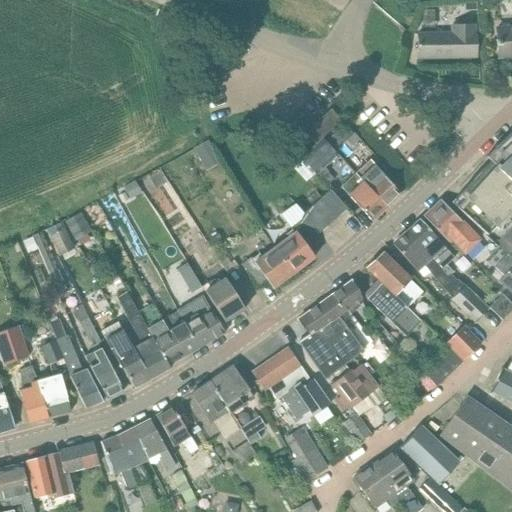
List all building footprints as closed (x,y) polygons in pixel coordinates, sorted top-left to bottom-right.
[(476,3),(464,3),(464,12),(476,11),(476,3)] [(450,26),(450,34),(417,35),(418,59),(475,58),(474,25),(450,26)] [(511,28),(496,30),(498,58),(511,56),(511,28)] [(331,110),(305,133),(315,145),(341,122),(331,110)] [(353,134),(345,126),(326,142),(334,150),(346,140),(352,147),(360,140),(354,133),(353,134)] [(452,204),(486,236),(511,207),(511,132),(493,151),(499,156),(493,162),(491,161),(452,204)] [(324,139),(301,159),(314,175),(315,174),(321,180),(329,174),(323,167),(337,155),(334,150),(326,142),(324,139)] [(370,161),(356,175),(386,208),(401,195),(370,161)] [(341,187),(358,207),(371,221),(386,208),(356,175),(341,187)] [(134,182),(117,192),(123,203),(140,193),(134,182)] [(277,196),(286,208),(301,197),(292,185),(277,196)] [(322,198),(338,217),(347,210),(330,190),(322,198)] [(311,207),(328,227),(338,217),(322,198),(311,207)] [(480,241),(441,201),(423,217),(448,243),(449,241),(464,256),(480,241)] [(303,214),(320,234),(328,227),(311,207),(303,214)] [(64,223),(76,243),(92,234),(80,214),(64,223)] [(123,237),(132,234),(127,218),(117,222),(123,237)] [(420,220),(407,232),(446,278),(450,274),(452,273),(446,266),(454,259),(444,247),(420,220)] [(294,234),(274,249),(293,274),(314,259),(309,251),(317,245),(305,229),(300,221),(290,229),(294,234)] [(46,231),(59,257),(74,249),(61,224),(46,231)] [(511,230),(498,246),(508,256),(511,252),(511,230)] [(393,245),(406,260),(417,272),(425,265),(439,281),(438,282),(446,291),(456,281),(450,274),(446,278),(407,232),(393,245)] [(41,233),(33,236),(56,292),(63,289),(61,285),(62,284),(41,233)] [(242,265),(246,272),(258,288),(267,281),(273,289),(293,274),(274,249),(255,263),(252,258),(242,265)] [(366,269),(377,282),(387,289),(407,309),(408,308),(423,293),(396,270),(397,269),(383,254),(366,269)] [(511,267),(499,282),(511,293),(511,267)] [(193,277),(186,282),(191,289),(198,285),(193,277)] [(205,294),(213,306),(224,323),(245,310),(234,293),(225,280),(205,294)] [(351,281),(331,296),(343,314),(345,313),(347,316),(354,311),(352,308),(359,303),(354,296),(359,292),(351,281)] [(377,282),(365,295),(367,300),(393,324),(407,337),(421,321),(408,308),(407,309),(387,289),(377,282)] [(83,313),(92,309),(80,285),(71,289),(83,313)] [(451,300),(460,308),(474,323),(488,309),(474,295),(464,286),(451,300)] [(127,292),(117,298),(128,322),(120,327),(133,351),(149,380),(170,369),(168,366),(150,333),(148,330),(127,292)] [(511,304),(503,295),(489,308),(502,321),(511,311),(511,304)] [(195,301),(177,311),(184,324),(197,349),(224,334),(202,296),(201,297),(195,301)] [(330,297),(298,320),(309,336),(299,342),(325,380),(327,379),(362,351),(342,323),(347,320),(330,297)] [(147,317),(162,309),(157,300),(142,308),(147,317)] [(73,377),(77,390),(84,409),(103,402),(103,401),(102,401),(86,372),(82,374),(65,337),(57,318),(48,322),(54,335),(51,336),(53,342),(61,361),(69,378),(73,377)] [(88,319),(79,323),(92,347),(100,343),(88,319)] [(101,331),(124,371),(134,389),(149,380),(133,351),(120,327),(117,322),(101,331)] [(148,330),(150,333),(168,366),(183,357),(169,332),(167,333),(161,323),(148,330)] [(184,324),(169,332),(183,357),(197,349),(184,324)] [(463,326),(445,344),(448,348),(463,362),(481,344),(463,326)] [(0,333),(0,357),(3,367),(27,359),(17,328),(0,333)] [(53,342),(39,348),(48,367),(61,361),(53,342)] [(290,374),(301,366),(288,348),(278,354),(290,374)] [(448,348),(422,372),(437,387),(463,362),(448,348)] [(90,371),(107,400),(123,392),(99,350),(84,359),(90,371)] [(283,379),(290,374),(278,354),(270,360),(283,379)] [(261,367),(273,386),(283,379),(270,360),(261,367)] [(52,379),(36,384),(48,419),(70,412),(61,381),(69,378),(61,361),(48,367),(52,379)] [(350,372),(333,385),(332,385),(341,397),(335,402),(342,412),(348,407),(349,408),(374,390),(376,393),(380,390),(369,374),(362,365),(351,373),(350,372)] [(232,366),(210,382),(231,415),(243,408),(242,406),(253,398),(249,391),(244,383),(232,366)] [(269,389),(276,399),(308,377),(301,366),(290,374),(283,379),(273,386),(269,389)] [(264,392),(269,389),(273,386),(261,367),(251,373),(262,390),(264,392)] [(20,392),(23,405),(29,424),(48,419),(36,384),(31,368),(21,370),(27,390),(20,392)] [(490,392),(511,403),(511,374),(501,369),(490,392)] [(281,398),(297,421),(304,416),(307,422),(330,406),(313,381),(309,383),(307,380),(309,378),(308,377),(276,399),(277,401),(281,398)] [(0,432),(15,428),(9,409),(5,395),(4,395),(0,382),(0,432)] [(210,382),(191,394),(210,424),(213,422),(224,440),(240,430),(239,428),(231,415),(210,382)] [(439,437),(511,492),(511,427),(483,407),(467,396),(439,437)] [(184,442),(186,446),(191,454),(196,450),(170,408),(156,416),(175,447),(184,442)] [(343,425),(357,445),(370,435),(357,416),(343,425)] [(265,429),(257,417),(239,428),(240,430),(248,442),(249,445),(259,438),(257,434),(265,429)] [(149,420),(133,428),(148,460),(158,455),(159,459),(164,472),(174,468),(158,438),(149,420)] [(399,450),(438,485),(460,463),(421,426),(416,431),(399,450)] [(137,487),(139,486),(148,508),(156,505),(141,468),(139,468),(137,464),(148,460),(133,428),(117,436),(137,487)] [(293,463),(305,483),(327,469),(316,452),(303,432),(286,442),(297,460),(293,463)] [(127,491),(137,487),(117,436),(101,443),(114,474),(119,472),(127,491)] [(249,445),(248,442),(231,452),(239,465),(255,455),(249,445)] [(93,443),(45,456),(54,499),(72,494),(67,473),(80,470),(99,465),(93,443)] [(401,503),(401,504),(407,511),(417,511),(422,509),(405,486),(413,481),(392,451),(373,465),(401,503)] [(26,461),(31,480),(36,499),(43,497),(46,509),(56,507),(54,499),(45,456),(26,461)] [(11,506),(22,504),(23,511),(33,511),(27,483),(22,464),(0,469),(0,501),(9,499),(11,506)] [(393,509),(401,503),(373,465),(353,479),(365,495),(375,509),(387,501),(393,509)] [(171,477),(187,509),(197,505),(181,472),(171,477)] [(417,491),(440,511),(459,511),(461,510),(427,480),(417,491)] [(168,504),(171,511),(177,511),(183,510),(180,500),(168,504)] [(293,511),(314,511),(310,503),(293,511)]
